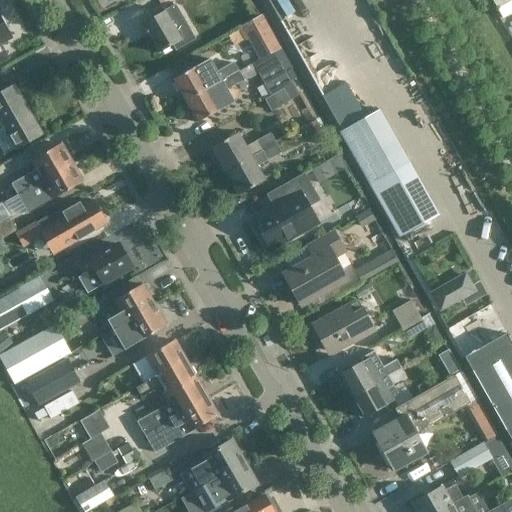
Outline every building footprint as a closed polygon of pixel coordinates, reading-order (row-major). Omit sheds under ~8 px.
[(511,0),(492,0),(503,19),(511,13),(511,0)] [(159,53),(173,45),(176,50),(195,39),(175,5),(142,24),(159,53)] [(0,43),(11,37),(6,29),(8,28),(7,24),(6,22),(4,19),(2,16),(0,17),(0,61),(6,58),(0,46),(0,43)] [(274,51),(278,49),(260,16),(246,24),(257,44),(254,46),(261,59),(274,51)] [(253,64),(259,74),(271,95),(292,83),(291,81),(296,78),(291,70),(287,72),(274,51),(261,59),(253,64)] [(234,63),(217,72),(209,59),(174,79),(186,101),(238,71),(234,63)] [(197,120),(198,122),(234,102),(227,89),(243,80),(238,71),(186,101),(191,110),(188,112),(194,122),(197,120)] [(299,95),(292,83),(271,95),(270,96),(264,99),(272,112),(299,95)] [(14,149),(39,134),(12,87),(0,93),(0,150),(3,156),(14,149)] [(379,109),(340,131),(400,237),(439,215),(379,109)] [(316,121),(306,126),(316,144),(326,139),(316,121)] [(251,157),(246,147),(237,132),(211,147),(225,171),(251,157)] [(271,132),(256,139),(262,151),(276,143),(271,132)] [(17,195),(71,163),(60,143),(30,161),(35,169),(11,183),(17,195)] [(282,152),(276,143),(262,151),(267,160),(282,152)] [(251,157),(225,171),(239,196),(265,181),(251,157)] [(333,157),(321,164),(329,178),(341,171),(333,157)] [(71,163),(17,195),(24,206),(47,191),(53,200),(83,182),(71,163)] [(317,223),(318,223),(308,206),(319,200),(304,174),(269,194),(275,204),(274,208),(254,219),(253,218),(252,218),(257,228),(256,232),(261,239),(265,240),(270,250),(271,249),(270,248),(285,240),(289,241),(296,237),(297,233),(316,222),(317,223)] [(78,240),(106,223),(94,201),(65,217),(60,208),(16,234),(24,246),(53,230),(63,248),(78,239),(78,240)] [(369,209),(355,217),(361,228),(375,220),(369,209)] [(9,217),(0,221),(0,239),(16,231),(9,217)] [(347,253),(335,231),(307,247),(312,257),(282,273),(300,306),(348,279),(336,259),(347,253)] [(131,248),(140,270),(167,260),(158,237),(131,248)] [(88,292),(132,267),(119,244),(90,261),(79,268),(85,277),(80,280),(88,292)] [(389,265),(385,258),(357,275),(361,282),(389,265)] [(466,306),(486,294),(479,281),(472,285),(465,272),(429,293),(440,312),(461,300),(466,306)] [(141,284),(112,300),(120,313),(107,320),(112,329),(154,305),(141,284)] [(0,300),(0,329),(33,311),(21,289),(0,300)] [(71,298),(54,311),(59,320),(84,306),(82,301),(71,298)] [(392,311),(402,329),(421,318),(411,300),(392,311)] [(353,312),(348,304),(310,324),(328,357),(349,345),(352,351),(378,336),(362,307),(353,312)] [(166,326),(154,305),(112,329),(113,330),(101,337),(113,357),(166,326)] [(408,339),(427,329),(421,318),(402,329),(408,339)] [(0,357),(15,385),(68,355),(53,329),(0,357)] [(3,332),(0,334),(0,354),(0,355),(13,344),(3,332)] [(511,343),(506,333),(465,356),(511,440),(511,343)] [(132,363),(143,382),(185,359),(174,340),(132,363)] [(351,397),(401,369),(395,357),(380,365),(382,367),(371,374),(363,359),(338,374),(351,397)] [(26,383),(38,405),(81,382),(68,359),(26,383)] [(160,387),(165,395),(196,378),(185,359),(143,382),(135,387),(141,397),(160,387)] [(454,359),(443,365),(449,376),(460,370),(454,359)] [(388,405),(382,394),(407,379),(401,369),(351,397),(364,419),(388,405)] [(470,403),(454,375),(393,409),(399,419),(373,434),(393,470),(427,451),(417,433),(470,403)] [(196,378),(165,395),(170,404),(163,408),(162,406),(136,422),(144,434),(207,397),(196,378)] [(51,419),(79,403),(72,391),(44,407),(51,419)] [(218,416),(207,397),(144,434),(156,453),(218,416)] [(101,432),(109,428),(98,408),(78,420),(89,439),(101,432)] [(101,432),(89,439),(81,444),(92,462),(111,450),(101,432)] [(511,461),(497,435),(484,442),(502,475),(511,469),(511,461)] [(200,488),(244,462),(231,440),(204,457),(211,469),(201,475),(196,467),(181,476),(192,493),(200,488)] [(128,443),(118,449),(127,463),(137,457),(128,443)] [(482,443),(451,461),(460,476),(491,458),(482,443)] [(257,483),(244,462),(200,488),(206,496),(220,489),(227,501),(257,483)] [(155,490),(172,480),(167,469),(149,479),(155,490)] [(410,502),(416,511),(435,511),(466,493),(465,493),(461,496),(450,478),(410,502)] [(104,481),(76,497),(84,511),(85,511),(113,495),(104,481)] [(435,511),(511,511),(511,497),(485,511),(476,511),(466,493),(435,511)] [(264,495),(233,511),(273,511),(273,508),(271,504),(268,503),(264,495)] [(141,511),(136,502),(117,511),(141,511)]
